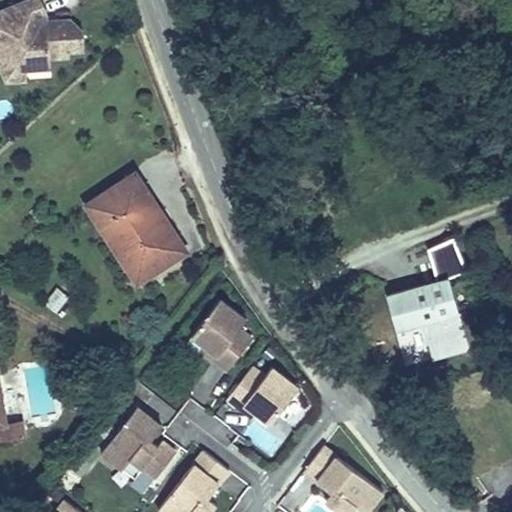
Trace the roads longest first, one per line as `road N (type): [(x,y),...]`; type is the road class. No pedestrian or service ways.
road 1 (tertiary): [(445,511),(313,349),(249,244),(154,0)]
road 2 (unknown): [(280,298),(511,206)]
